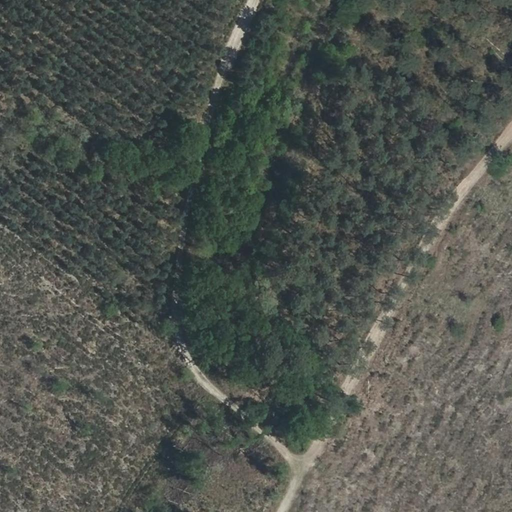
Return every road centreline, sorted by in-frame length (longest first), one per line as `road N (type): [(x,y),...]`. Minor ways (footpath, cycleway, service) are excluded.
road 1 (track): [(308,470),(176,357),(206,139),(258,0)]
road 2 (track): [(511,129),(478,167),(286,511)]
